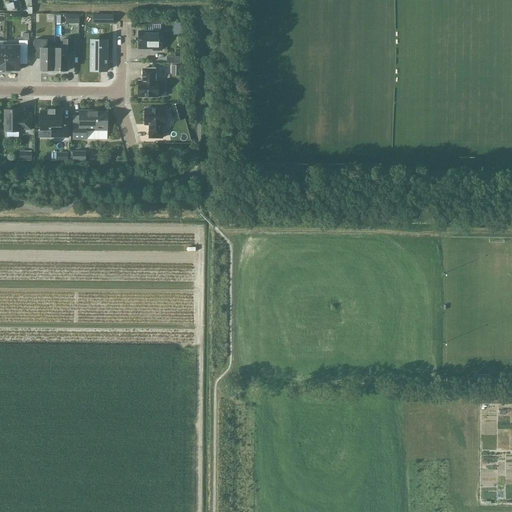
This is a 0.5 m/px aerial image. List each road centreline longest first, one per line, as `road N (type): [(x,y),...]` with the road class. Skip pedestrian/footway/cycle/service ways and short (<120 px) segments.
road 1 (track): [(205,9),(36,0)]
road 2 (residential): [(0,90),(120,92)]
